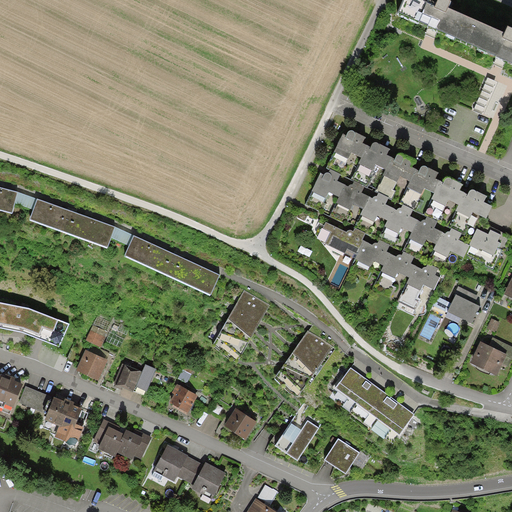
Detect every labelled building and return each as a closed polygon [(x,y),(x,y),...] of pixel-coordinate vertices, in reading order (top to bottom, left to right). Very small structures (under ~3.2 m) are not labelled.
[(438,0),(436,5),(425,0),(404,0),(398,15),(431,30),(500,60),(511,65),(511,29),(507,28),(504,34),(447,9),(450,3),(444,0),(438,0)] [(496,82),(488,79),(474,109),(483,113),(496,82)] [(346,133),(343,137),(340,135),(332,155),(345,161),(348,154),(358,159),(349,178),(367,185),(372,175),(382,180),(379,187),(397,195),(400,187),(406,189),(402,198),(416,204),(422,191),(432,195),(426,210),(440,216),(444,209),(455,214),(451,222),(471,231),(477,217),(483,219),(489,207),(480,203),(483,196),(470,190),(468,191),(466,196),(457,191),(460,186),(445,178),(442,181),(441,185),(432,181),(436,174),(421,167),(418,168),(417,172),(408,168),(411,161),(398,155),(394,157),(392,161),(383,156),(387,150),(374,144),(371,144),(368,148),(360,145),(363,138),(349,132),(346,133)] [(324,174),(322,176),(319,174),(310,193),(324,200),(327,194),(337,198),(333,206),(347,213),(350,206),(362,212),(358,220),(371,226),(375,217),(386,222),(382,230),(396,237),(399,229),(410,234),(407,240),(421,246),(424,240),(435,245),(432,251),(446,257),(448,252),(462,259),(468,246),(456,241),(459,234),(450,230),(448,234),(445,233),(444,235),(431,229),(434,222),(425,218),(424,221),(421,221),(419,223),(407,218),(410,212),(400,206),(399,209),(396,209),(395,211),(383,205),(386,199),(377,195),(375,198),(371,199),(359,194),(362,188),(352,183),(350,186),(347,186),(346,188),(335,182),(338,176),(328,171),(327,174),(324,174)] [(0,213),(8,215),(13,193),(0,189),(0,213)] [(112,229),(34,200),(27,221),(104,249),(112,229)] [(422,268),(420,270),(409,265),(412,258),(401,254),(400,257),(397,256),(394,257),(385,253),(388,246),(377,241),(376,244),(372,244),(370,246),(360,241),(363,235),(353,230),(351,233),(347,232),(344,233),(324,224),(321,230),(329,234),(323,245),(343,254),(344,250),(356,255),(353,261),(369,268),(372,262),(382,267),(379,273),(393,279),(396,273),(407,278),(404,285),(419,292),(422,285),(433,290),(441,272),(426,265),(425,268),(422,268)] [(486,235),(475,231),(468,246),(491,257),(495,248),(502,251),(509,236),(498,231),(496,235),(488,231),(486,235)] [(207,297),(217,276),(131,237),(122,258),(207,297)] [(511,275),(503,296),(511,299),(511,275)] [(476,296),(458,288),(446,314),(469,324),(477,306),(472,303),(476,296)] [(269,307),(243,292),(209,348),(234,363),(269,307)] [(0,305),(0,328),(18,332),(23,333),(59,348),(68,326),(28,310),(0,305)] [(497,323),(490,320),(486,329),(493,333),(497,323)] [(91,331),(86,341),(100,347),(104,337),(91,331)] [(332,350),(307,332),(272,380),(296,398),(332,350)] [(487,348),(479,344),(469,365),(494,377),(503,356),(509,359),(511,352),(511,348),(491,339),(487,348)] [(108,361),(86,351),(77,372),(99,381),(108,361)] [(142,372),(123,364),(113,386),(131,394),(132,391),(146,397),(158,370),(145,364),(142,372)] [(350,413),(372,384),(350,369),(329,398),(350,413)] [(0,404),(12,409),(21,386),(0,377),(0,404)] [(350,413),(371,429),(393,399),(372,384),(350,413)] [(197,396),(177,385),(172,394),(175,396),(170,404),(187,414),(197,396)] [(49,396),(26,387),(20,403),(43,411),(49,396)] [(393,399),(371,429),(393,444),(414,415),(393,399)] [(72,432),(81,411),(54,400),(45,421),(72,432)] [(257,422),(237,409),(225,428),(245,441),(257,422)] [(112,457),(114,453),(122,436),(106,429),(109,424),(102,421),(91,443),(97,445),(95,450),(112,457)] [(317,429),(307,421),(301,430),(291,423),(274,448),(295,462),(317,429)] [(139,459),(149,438),(141,434),(139,439),(124,432),(122,436),(114,453),(129,460),(132,455),(139,459)] [(360,452),(338,438),(324,460),(346,474),(360,452)] [(186,456),(165,446),(152,472),(172,482),(175,477),(186,456)] [(203,464),(186,456),(175,477),(192,486),(203,464)] [(223,474),(203,464),(192,486),(190,490),(210,500),(223,474)] [(277,492),(264,485),(248,511),(273,511),(268,509),(277,492)]
